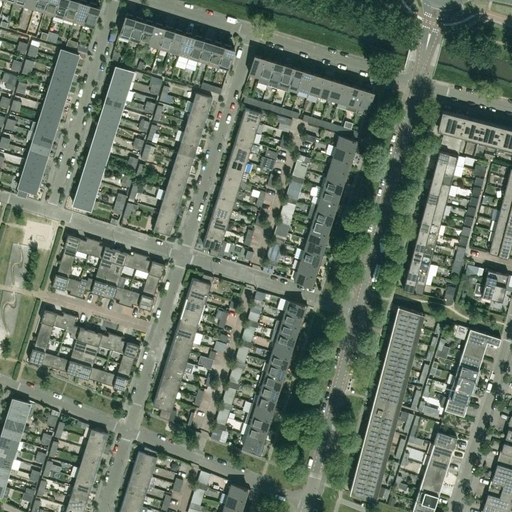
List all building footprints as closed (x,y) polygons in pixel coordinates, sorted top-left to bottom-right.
[(44,11),(47,0),(36,0),(34,8),(44,11)] [(54,14),(58,0),(47,0),(44,11),(54,14)] [(64,17),(69,0),(58,0),(54,14),(64,17)] [(74,20),(79,0),(69,0),(64,17),(74,20)] [(84,23),(90,3),(81,0),(79,0),(74,20),(84,23)] [(94,26),(100,6),(90,3),(84,23),(94,26)] [(130,37),(136,17),(126,14),(119,34),(130,37)] [(139,40),(146,20),(136,17),(130,37),(139,40)] [(149,43),(156,23),(146,20),(139,40),(149,43)] [(159,46),(165,26),(156,23),(149,43),(159,46)] [(169,49),(175,29),(165,26),(159,46),(169,49)] [(179,53),(185,32),(175,29),(169,49),(179,53)] [(177,59),(187,62),(189,56),(195,35),(185,32),(179,53),(177,59)] [(189,56),(187,62),(196,66),(198,59),(205,39),(195,35),(189,56)] [(208,62),(215,42),(205,39),(198,59),(208,62)] [(218,65),(224,45),(215,42),(208,62),(218,65)] [(228,68),(235,48),(224,45),(218,65),(228,68)] [(76,63),(79,54),(61,48),(58,58),(76,63)] [(113,51),(111,59),(117,61),(120,53),(113,51)] [(259,76),(265,57),(255,54),(249,73),(259,76)] [(269,79),(275,60),(265,57),(259,76),(269,79)] [(73,72),(76,63),(58,58),(56,67),(73,72)] [(277,87),(285,63),(275,60),(269,79),(267,84),(277,87)] [(287,90),(288,85),(294,66),(285,63),(277,87),(287,90)] [(131,80),(134,71),(116,65),(113,75),(131,80)] [(298,89),(304,70),(294,66),(288,85),(298,89)] [(70,81),(73,72),(56,67),(53,76),(70,81)] [(308,92),(314,73),(304,70),(298,89),(308,92)] [(318,95),(324,76),(314,73),(308,92),(318,95)] [(128,89),(131,80),(113,75),(110,84),(128,89)] [(67,91),(70,81),(53,76),(50,85),(67,91)] [(328,98),(334,79),(324,76),(318,95),(328,98)] [(338,101),(344,82),(334,79),(328,98),(338,101)] [(348,104),(353,85),(344,82),(338,101),(348,104)] [(125,99),(128,89),(110,84),(107,93),(125,99)] [(64,100),(67,91),(50,85),(47,94),(64,100)] [(356,111),(357,107),(363,88),(353,85),(348,104),(346,108),(356,111)] [(368,110),(373,91),(363,88),(357,107),(368,110)] [(209,106),(212,96),(196,91),(193,101),(209,106)] [(122,108),(125,99),(107,93),(105,102),(122,108)] [(62,109),(64,100),(47,94),(44,104),(62,109)] [(262,101),(252,98),(251,103),(260,106),(262,101)] [(206,116),(209,106),(193,101),(190,111),(206,116)] [(272,104),(262,101),(260,106),(270,109),(272,104)] [(119,117),(122,108),(105,102),(102,112),(119,117)] [(59,118),(62,109),(44,104),(41,113),(59,118)] [(282,107),(272,104),(270,109),(280,112),(282,107)] [(259,122),(262,112),(246,107),(243,117),(259,122)] [(292,110),(282,107),(280,112),(290,115),(292,110)] [(470,127),(472,117),(442,109),(439,119),(470,127)] [(203,126),(206,116),(190,111),(187,121),(203,126)] [(116,126),(119,117),(102,112),(99,121),(116,126)] [(56,127),(59,118),(41,113),(38,122),(56,127)] [(292,119),(276,114),(275,121),(280,122),(278,128),(289,131),(292,119)] [(320,125),(321,119),(311,116),(310,121),(320,125)] [(256,132),(259,122),(243,117),(239,127),(256,132)] [(477,142),(483,120),(472,117),(470,127),(467,136),(467,139),(477,142)] [(324,120),(321,119),(320,125),(329,128),(331,122),(324,120)] [(467,136),(470,127),(439,119),(437,128),(444,130),(463,135),(467,136)] [(487,145),(493,122),(483,120),(477,142),(487,145)] [(113,135),(116,126),(99,121),(96,130),(113,135)] [(200,136),(203,126),(187,121),(184,131),(200,136)] [(53,137),(56,127),(38,122),(36,131),(53,137)] [(497,147),(502,125),(493,122),(487,145),(497,147)] [(507,150),(511,128),(511,127),(502,125),(497,147),(507,150)] [(253,142),(256,132),(239,127),(236,136),(253,142)] [(111,145),(113,135),(96,130),(93,139),(111,145)] [(458,154),(463,135),(444,130),(439,149),(458,154)] [(50,146),(53,137),(36,131),(33,140),(50,146)] [(197,146),(200,136),(184,131),(181,140),(197,146)] [(283,134),(281,140),(288,142),(290,136),(283,134)] [(355,151),(359,140),(339,134),(336,145),(355,151)] [(250,151),(253,142),(236,136),(233,146),(250,151)] [(108,154),(111,145),(93,139),(90,148),(108,154)] [(47,155),(50,146),(33,140),(30,150),(47,155)] [(194,155),(197,146),(181,140),(178,150),(194,155)] [(286,148),(288,142),(281,140),(279,146),(286,148)] [(352,161),(355,151),(336,145),(333,155),(352,161)] [(247,161),(250,151),(233,146),(230,156),(247,161)] [(105,163),(108,154),(90,148),(87,158),(105,163)] [(455,165),(458,154),(439,149),(436,160),(455,165)] [(44,164),(47,155),(30,150),(27,159),(44,164)] [(191,165),(194,155),(178,150),(175,160),(191,165)] [(263,155),(259,165),(272,169),(275,159),(270,158),(263,155)] [(349,172),(352,161),(333,155),(330,166),(349,172)] [(244,171),(247,161),(230,156),(227,166),(244,171)] [(102,172),(105,163),(87,158),(84,167),(102,172)] [(42,174),(44,164),(27,159),(24,168),(42,174)] [(188,175),(191,165),(175,160),(171,170),(188,175)] [(453,175),(455,165),(436,160),(434,169),(453,175)] [(475,166),(474,169),(485,172),(487,166),(474,163),(473,166),(475,166)] [(241,181),(244,171),(227,166),(224,176),(241,181)] [(346,182),(349,172),(330,166),(326,176),(346,182)] [(99,181),(102,172),(84,167),(82,176),(99,181)] [(39,183),(42,174),(24,168),(21,177),(39,183)] [(450,184),(453,175),(434,169),(431,179),(450,184)] [(185,185),(188,175),(171,170),(168,180),(185,185)] [(271,173),(269,179),(276,181),(278,175),(271,173)] [(96,191),(99,181),(82,176),(79,185),(96,191)] [(237,190),(241,181),(224,176),(221,185),(237,190)] [(343,193),(346,182),(326,176),(323,186),(343,193)] [(36,192),(39,183),(21,177),(18,187),(19,187),(17,194),(26,197),(28,190),(36,192)] [(274,187),(276,181),(269,179),(267,184),(274,187)] [(448,194),(450,184),(431,179),(428,189),(448,194)] [(182,194),(185,185),(168,180),(165,189),(182,194)] [(93,200),(96,191),(79,185),(76,194),(93,200)] [(234,200),(237,190),(221,185),(218,195),(234,200)] [(339,203),(343,193),(323,186),(320,197),(339,203)] [(179,204),(182,194),(165,189),(162,199),(179,204)] [(445,204),(448,194),(428,189),(426,199),(445,204)] [(511,201),(511,190),(505,189),(502,199),(511,201)] [(90,209),(93,200),(76,194),(73,204),(90,209)] [(231,210),(234,200),(218,195),(215,205),(231,210)] [(336,213),(339,203),(320,197),(317,207),(336,213)] [(176,214),(179,204),(162,199),(159,209),(176,214)] [(443,214),(445,204),(426,199),(423,209),(443,214)] [(511,212),(511,201),(502,199),(500,210),(511,212)] [(228,220),(231,210),(215,205),(212,215),(228,220)] [(333,224),(336,213),(317,207),(313,218),(333,224)] [(173,224),(176,214),(159,209),(156,219),(173,224)] [(440,224),(443,214),(423,209),(421,219),(440,224)] [(511,223),(511,212),(500,210),(497,220),(511,223)] [(258,212),(257,218),(264,220),(265,214),(258,212)] [(225,229),(228,220),(212,215),(209,224),(225,229)] [(262,226),(264,220),(257,218),(255,224),(262,226)] [(330,234),(333,224),(313,218),(310,228),(330,234)] [(169,234),(173,224),(156,219),(153,229),(169,234)] [(438,234),(440,224),(421,219),(418,229),(438,234)] [(511,235),(511,223),(497,220),(494,231),(511,235)] [(222,239),(225,229),(209,224),(206,234),(222,239)] [(327,244),(330,234),(310,228),(307,238),(327,244)] [(435,244),(438,234),(418,229),(416,239),(435,244)] [(511,246),(511,241),(511,235),(494,231),(491,241),(511,246)] [(89,254),(94,238),(85,236),(87,237),(86,240),(67,234),(67,235),(68,235),(62,257),(73,260),(77,250),(89,254)] [(227,241),(222,239),(206,234),(203,244),(211,247),(209,253),(222,257),(227,241)] [(109,271),(116,249),(99,244),(100,241),(102,242),(102,241),(94,238),(89,254),(101,257),(98,268),(109,271)] [(323,255),(327,244),(307,238),(304,249),(323,255)] [(432,254),(435,244),(416,239),(413,249),(432,254)] [(508,257),(511,246),(491,241),(489,252),(508,257)] [(136,268),(141,253),(132,250),(132,251),(134,252),(133,254),(116,249),(109,271),(120,275),(124,264),(136,268)] [(320,265),(323,255),(304,249),(301,259),(320,265)] [(430,263),(432,254),(413,249),(410,258),(430,263)] [(247,250),(245,258),(251,260),(254,251),(247,250)] [(157,286),(163,265),(165,265),(165,264),(146,259),(147,256),(149,256),(141,253),(136,268),(148,272),(145,283),(157,286)] [(68,277),(73,260),(62,257),(53,284),(52,284),(70,290),(69,293),(68,292),(67,293),(76,295),(81,278),(80,280),(68,277)] [(427,273),(430,263),(410,258),(408,268),(427,273)] [(317,275),(320,265),(301,259),(297,269),(317,275)] [(454,259),(452,269),(459,271),(462,261),(454,259)] [(476,277),(479,266),(468,263),(465,274),(476,277)] [(77,277),(82,271),(74,266),(70,272),(77,277)] [(264,272),(271,274),(273,269),(266,266),(264,272)] [(102,294),(109,271),(98,268),(95,278),(88,276),(87,280),(81,278),(76,295),(84,298),(85,298),(83,297),(85,288),(102,294)] [(425,283),(427,273),(408,268),(405,278),(425,283)] [(484,284),(477,282),(474,293),(491,297),(498,271),(488,268),(484,284)] [(314,286),(317,275),(297,269),(294,280),(314,286)] [(129,289),(117,285),(120,275),(109,271),(102,294),(119,299),(118,302),(116,301),(116,302),(125,304),(129,289)] [(505,289),(509,274),(498,271),(491,297),(502,300),(502,298),(504,298),(506,289),(505,289)] [(208,292),(213,276),(203,273),(201,279),(193,277),(190,287),(208,292)] [(422,293),(425,283),(405,278),(403,288),(422,293)] [(150,308),(157,286),(145,283),(142,293),(129,289),(125,304),(133,307),(133,306),(132,306),(132,303),(151,309),(151,308),(150,308)] [(205,302),(208,292),(190,287),(187,297),(205,302)] [(444,301),(452,302),(453,296),(445,294),(444,301)] [(202,312),(205,302),(187,297),(184,306),(202,312)] [(304,316),(308,305),(288,299),(285,310),(304,316)] [(236,308),(238,302),(231,300),(229,306),(236,308)] [(489,302),(489,311),(505,313),(506,304),(489,302)] [(421,326),(424,313),(398,305),(394,319),(421,326)] [(199,322),(202,312),(184,306),(180,316),(199,322)] [(65,331),(70,313),(62,311),(64,312),(63,315),(44,309),(45,310),(37,338),(48,341),(53,325),(65,329),(65,331)] [(301,326),(304,316),(285,310),(282,320),(301,326)] [(84,352),(91,330),(74,324),(77,316),(79,317),(79,316),(70,313),(65,331),(71,333),(69,336),(76,338),(73,349),(84,352)] [(196,332),(199,322),(180,316),(177,326),(196,332)] [(301,326),(282,320),(277,319),(273,329),(298,336),(301,326)] [(417,341),(421,326),(394,319),(390,334),(417,341)] [(193,341),(196,332),(177,326),(174,336),(193,341)] [(498,345),(501,337),(470,327),(466,339),(486,345),(487,341),(498,345)] [(295,347),(298,336),(273,329),(270,339),(275,341),(295,347)] [(111,349),(116,334),(107,331),(107,332),(109,332),(108,335),(91,330),(84,352),(95,356),(98,345),(111,349)] [(221,333),(219,339),(226,341),(228,335),(221,333)] [(132,367),(138,345),(140,346),(140,345),(121,339),(122,336),(124,337),(124,336),(116,334),(111,349),(123,353),(120,363),(132,367)] [(413,355),(417,341),(390,334),(387,348),(413,355)] [(190,351),(193,341),(174,336),(171,345),(190,351)] [(45,352),(48,341),(37,338),(30,359),(28,358),(28,359),(54,367),(57,356),(45,352)] [(256,338),(255,344),(267,347),(269,341),(256,338)] [(224,347),(226,341),(219,339),(217,345),(224,347)] [(482,357),(486,345),(466,339),(462,351),(482,357)] [(291,357),(295,347),(275,341),(272,351),(291,357)] [(187,361),(190,351),(171,345),(168,355),(187,361)] [(409,370),(413,355),(387,348),(383,363),(409,370)] [(77,374),(84,352),(73,349),(70,359),(57,356),(54,367),(77,374)] [(288,368),(291,357),(272,351),(269,361),(288,368)] [(478,368),(482,357),(462,351),(459,362),(478,368)] [(104,370),(92,366),(95,356),(84,352),(77,374),(101,382),(104,370)] [(200,354),(198,362),(203,364),(203,366),(211,368),(212,365),(214,359),(208,357),(200,354)] [(183,371),(187,361),(168,355),(165,365),(183,371)] [(285,378),(288,368),(269,361),(265,372),(285,378)] [(475,380),(478,368),(459,362),(455,374),(475,380)] [(125,388),(132,367),(120,363),(117,374),(104,370),(101,382),(126,389),(125,388)] [(406,384),(409,370),(383,363),(379,378),(406,384)] [(180,380),(183,371),(165,365),(162,375),(180,380)] [(209,372),(207,378),(214,380),(216,374),(209,372)] [(282,388),(285,378),(265,372),(262,382),(282,388)] [(471,391),(475,380),(455,374),(452,385),(471,391)] [(177,390),(180,380),(162,375),(159,385),(177,390)] [(212,386),(214,380),(207,378),(205,384),(212,386)] [(402,399),(406,384),(379,378),(375,392),(402,399)] [(278,399),(282,388),(262,382),(259,393),(278,399)] [(174,400),(177,390),(159,385),(156,394),(174,400)] [(467,403),(471,391),(452,385),(448,397),(467,403)] [(400,407),(401,404),(402,399),(375,392),(373,399),(371,407),(398,414),(400,407)] [(275,409),(278,399),(259,393),(256,403),(275,409)] [(172,409),(174,400),(156,394),(153,404),(161,407),(159,415),(168,419),(173,421),(176,410),(172,409)] [(467,403),(448,397),(443,395),(439,407),(464,415),(467,403)] [(35,402),(28,399),(27,401),(13,397),(10,406),(27,412),(32,413),(35,402)] [(275,409),(256,403),(251,401),(248,412),(272,419),(275,409)] [(25,421),(27,412),(10,406),(7,416),(25,421)] [(394,428),(398,414),(371,407),(368,421),(394,428)] [(269,430),(272,419),(248,412),(245,422),(249,424),(269,430)] [(22,430),(25,421),(7,416),(4,425),(22,430)] [(87,424),(78,420),(76,424),(86,428),(87,424)] [(391,442),(394,428),(368,421),(364,435),(391,442)] [(266,440),(269,430),(249,424),(246,434),(266,440)] [(19,439),(22,430),(4,425),(1,434),(19,439)] [(105,442),(108,432),(91,427),(88,437),(105,442)] [(453,448),(457,436),(437,430),(434,442),(453,448)] [(0,443),(16,449),(19,439),(1,434),(0,438),(0,443)] [(261,456),(266,440),(246,434),(241,449),(261,456)] [(387,456),(391,442),(364,435),(360,449),(387,456)] [(102,452),(105,442),(88,437),(85,447),(102,452)] [(449,460),(453,448),(434,442),(430,454),(449,460)] [(511,460),(511,444),(504,442),(499,457),(511,460)] [(0,453),(13,458),(16,449),(0,443),(0,453)] [(98,462),(102,452),(85,447),(82,457),(98,462)] [(154,466),(158,451),(149,447),(147,452),(139,450),(136,460),(154,466)] [(383,470),(387,456),(360,449),(357,463),(383,470)] [(0,463),(10,467),(13,458),(0,453),(0,463)] [(446,471),(449,460),(430,454),(426,465),(446,471)] [(95,472),(98,462),(82,457),(79,467),(95,472)] [(412,460),(407,459),(402,457),(400,464),(410,467),(412,460)] [(511,477),(511,460),(499,457),(494,472),(511,477)] [(151,475),(154,466),(136,460),(133,470),(151,475)] [(0,474),(7,476),(10,467),(0,463),(0,474)] [(380,484),(383,470),(357,463),(353,477),(380,484)] [(442,483),(446,471),(426,465),(423,477),(442,483)] [(92,482),(95,472),(79,467),(76,477),(92,482)] [(148,485),(151,475),(133,470),(130,479),(148,485)] [(159,471),(158,477),(172,480),(173,474),(159,471)] [(511,493),(511,477),(494,472),(490,487),(511,493)] [(89,491),(92,482),(76,477),(73,486),(89,491)] [(181,485),(183,479),(176,477),(174,483),(181,485)] [(379,486),(380,484),(353,477),(349,492),(376,500),(377,495),(378,491),(379,486)] [(438,494),(442,483),(423,477),(419,488),(438,494)] [(145,495),(148,485),(130,479),(127,489),(145,495)] [(247,499),(250,489),(231,482),(228,493),(247,499)] [(0,484),(0,494),(6,497),(9,487),(4,486),(0,484)] [(86,501),(89,491),(73,486),(70,496),(86,501)] [(510,509),(511,501),(511,493),(490,487),(485,501),(510,509)] [(435,506),(438,494),(419,488),(415,500),(435,506)] [(142,505),(145,495),(127,489),(124,499),(142,505)] [(162,499),(164,493),(153,490),(151,496),(162,499)] [(244,510),(247,499),(228,493),(224,503),(244,510)] [(83,511),(86,501),(70,496),(67,506),(83,511)] [(390,496),(387,504),(393,506),(396,498),(390,496)] [(130,511),(139,511),(142,505),(124,499),(121,509),(130,511)] [(439,511),(433,510),(435,506),(415,500),(412,511),(413,511),(439,511)] [(508,511),(510,509),(485,501),(481,511),(508,511)] [(243,511),(244,510),(224,503),(221,511),(243,511)]
